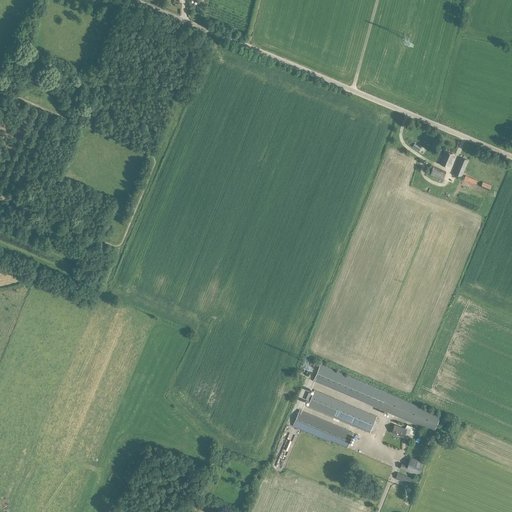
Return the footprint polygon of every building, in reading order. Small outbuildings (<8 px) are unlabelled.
[(439,164),(449,168),(454,154),(445,151),(439,164)] [(460,157),(453,173),(462,177),(468,160),(460,157)] [(477,181),(465,176),(464,180),(476,185),(477,181)] [(492,185),(483,182),(480,187),(490,191),(492,185)] [(321,364),(314,380),(380,409),(387,393),(321,364)] [(309,392),(305,399),(309,401),(307,406),(370,433),(371,429),(373,430),(377,421),(375,420),(377,417),(314,390),(312,394),(309,392)] [(387,393),(380,409),(434,432),(441,416),(387,393)] [(346,448),(347,447),(353,433),(300,410),(294,425),(346,448)] [(392,433),(403,437),(405,432),(409,433),(410,429),(405,427),(405,429),(394,425),(392,433)] [(277,441),(271,463),(275,465),(275,463),(281,464),(280,467),(283,468),(285,461),(286,457),(288,457),(289,455),(287,454),(291,439),(288,438),(287,444),(277,441)] [(368,450),(366,457),(375,460),(377,453),(368,450)] [(424,462),(410,457),(407,465),(402,463),(400,468),(419,475),(424,462)] [(397,472),(395,478),(415,486),(417,480),(397,472)] [(382,485),(385,476),(378,474),(375,483),(382,485)]
